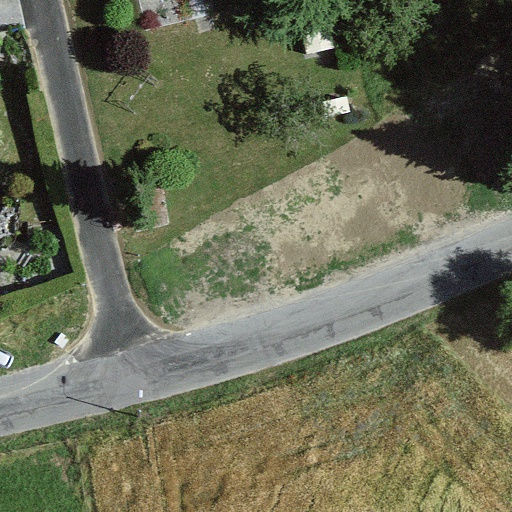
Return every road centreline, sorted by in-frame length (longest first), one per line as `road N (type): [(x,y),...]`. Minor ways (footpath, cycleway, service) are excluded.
road 1 (unclassified): [(511,235),(294,323),(129,377)]
road 2 (residential): [(42,0),(129,377)]
road 3 (unclassified): [(129,377),(0,404)]
